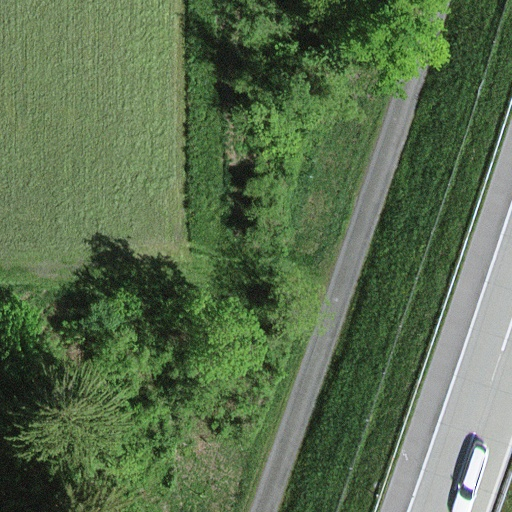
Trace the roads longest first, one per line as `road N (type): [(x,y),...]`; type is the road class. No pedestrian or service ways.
road 1 (track): [(261,511),(430,0)]
road 2 (motorway): [(511,298),(440,511)]
